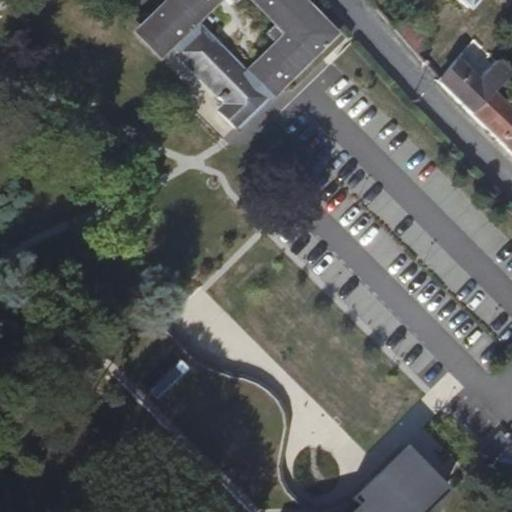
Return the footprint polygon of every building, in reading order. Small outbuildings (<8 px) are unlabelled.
[(335,35),(302,0),(170,0),(142,28),(162,50),(173,41),(220,91),(218,93),(227,103),(221,109),(237,126),(335,35)] [(364,0),(385,23),(395,11),(385,0),(364,0)] [(452,0),(462,9),(469,0),(452,0)] [(413,51),(426,40),(405,16),(392,27),(413,51)] [(454,62),(437,83),(458,103),(477,84),(476,83),(454,62)] [(476,83),(477,84),(458,103),(469,114),(504,78),(491,67),(476,83)] [(469,114),(497,141),(511,125),(511,115),(501,105),(511,94),(511,84),(504,78),(469,114)] [(511,125),(497,141),(511,157),(511,125)] [(200,368),(165,324),(112,362),(239,511),(427,511),(443,499),(393,446),(338,500),(345,511),(294,511),(283,496),(282,457),(271,391),(200,368)] [(480,446),(489,458),(508,443),(500,432),(480,446)]
